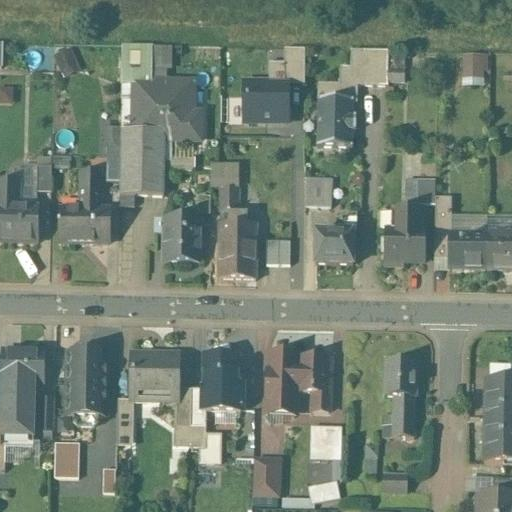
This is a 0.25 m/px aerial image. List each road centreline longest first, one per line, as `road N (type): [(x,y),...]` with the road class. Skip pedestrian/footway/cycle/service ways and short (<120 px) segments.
road 1 (residential): [(0,305),(451,316)]
road 2 (residential): [(447,511),(451,316)]
